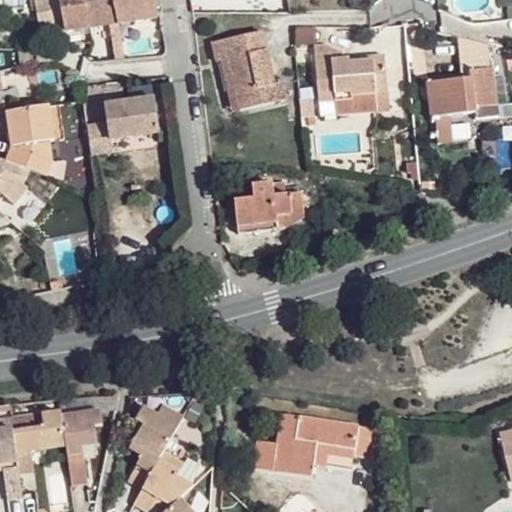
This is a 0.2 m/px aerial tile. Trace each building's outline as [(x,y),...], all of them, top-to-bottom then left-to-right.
[(80,31),(96,29),(92,0),(58,0),(59,3),(38,7),(40,30),(61,26),(63,34),(80,31)] [(92,0),(96,29),(157,22),(154,0),(92,0)] [(219,47),(223,65),(234,63),(247,107),(282,100),(277,83),(269,84),(264,60),(258,36),(219,47)] [(484,46),(456,40),(459,62),(462,84),(430,89),(430,109),(434,131),(458,127),(457,120),(498,113),(493,74),(489,74),(484,46)] [(356,68),(355,61),(346,62),(345,45),(317,49),(322,108),(357,104),(357,100),(392,97),(388,58),(383,58),(378,59),(379,65),(356,68)] [(378,59),(355,61),(356,68),(379,65),(378,59)] [(234,63),(223,65),(235,110),(247,107),(234,63)] [(393,109),(392,97),(357,100),(357,104),(356,112),(393,109)] [(103,138),(81,140),(84,169),(105,167),(103,154),(152,150),(149,115),(101,119),(103,138)] [(32,120),(0,124),(0,171),(26,182),(38,187),(43,172),(40,156),(33,155),(32,120)] [(0,213),(9,220),(24,201),(17,194),(26,182),(0,171),(0,213)] [(251,199),(240,200),(234,202),(227,204),(233,238),(275,230),(299,216),(295,192),(273,195),(271,183),(248,187),(251,199)] [(239,189),(240,200),(251,199),(248,187),(239,189)] [(0,244),(10,240),(1,231),(0,231),(0,244)] [(351,450),(350,460),(359,461),(368,462),(371,429),(279,415),(270,472),(307,478),(310,462),(312,444),(351,450)] [(164,470),(185,435),(165,422),(159,435),(146,426),(139,438),(143,440),(137,450),(142,452),(132,469),(144,477),(133,497),(139,501),(145,504),(164,470)] [(66,438),(69,469),(75,505),(84,503),(94,502),(89,474),(99,472),(96,453),(106,452),(100,432),(66,438)] [(15,442),(16,448),(20,477),(45,473),(69,469),(66,438),(65,435),(15,442)] [(17,506),(24,505),(20,477),(16,448),(5,451),(6,443),(0,443),(0,484),(8,484),(11,506),(17,506)] [(327,457),(350,460),(351,450),(312,444),(310,462),(325,465),(327,457)] [(511,449),(494,457),(510,497),(511,496),(511,449)] [(164,470),(145,504),(140,511),(150,511),(151,511),(152,511),(188,511),(198,504),(181,491),(187,483),(164,470)]
